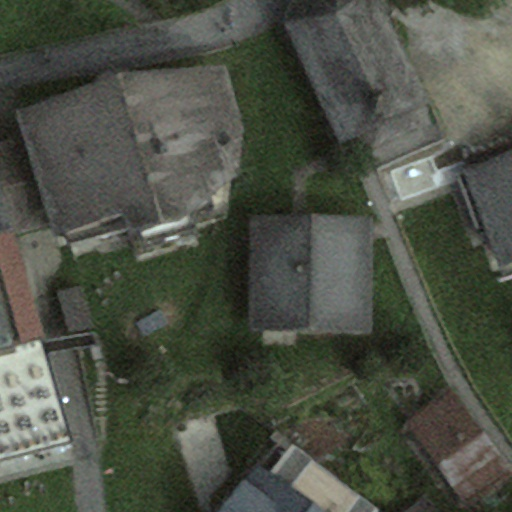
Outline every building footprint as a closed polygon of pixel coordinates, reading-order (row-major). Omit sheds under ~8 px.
[(413,111),(362,0),(306,0),(297,28),(348,141),(366,133),(373,147),(403,133),(396,119),(413,111)] [(59,223),(62,234),(95,224),(98,235),(133,225),(137,239),(178,227),(174,213),(207,203),(203,189),(224,183),(227,159),(231,159),(232,153),(228,152),(229,139),(214,88),(177,99),(176,96),(142,106),(141,103),(72,123),(70,117),(32,129),(36,141),(10,148),(0,151),(0,214),(3,218),(9,237),(32,230),(59,223)] [(500,260),(511,256),(511,144),(466,161),(500,260)] [(0,465),(70,447),(47,366),(38,336),(9,237),(3,218),(0,214),(0,465)] [(356,239),(266,237),(264,321),(354,323),(356,239)] [(450,399),(414,424),(469,501),(504,475),(450,399)] [(259,487),(239,511),(367,511),(292,455),(265,491),(259,487)]
